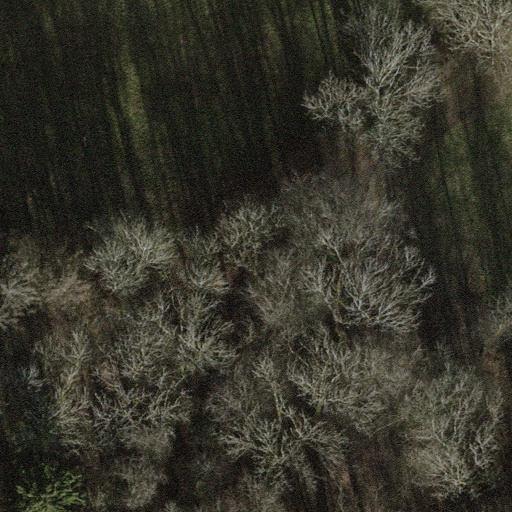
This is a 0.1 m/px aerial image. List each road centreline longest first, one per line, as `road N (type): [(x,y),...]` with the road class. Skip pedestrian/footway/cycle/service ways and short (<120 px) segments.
road 1 (track): [(445,0),(261,169),(194,346)]
road 2 (track): [(194,346),(265,412),(323,511)]
road 3 (track): [(0,343),(125,337),(194,346)]
